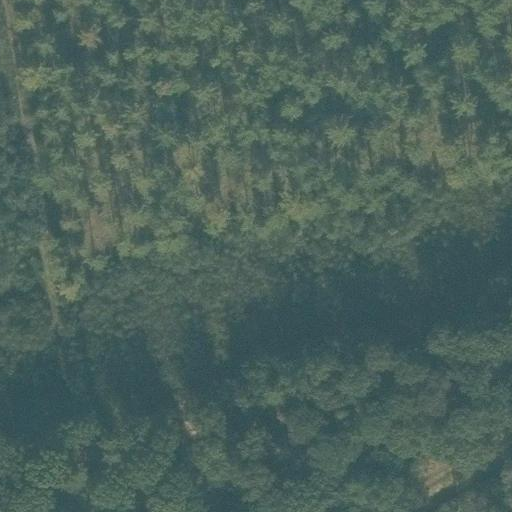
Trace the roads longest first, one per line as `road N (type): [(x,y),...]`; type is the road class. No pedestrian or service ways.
road 1 (track): [(0,0),(89,511)]
road 2 (track): [(394,511),(511,441)]
